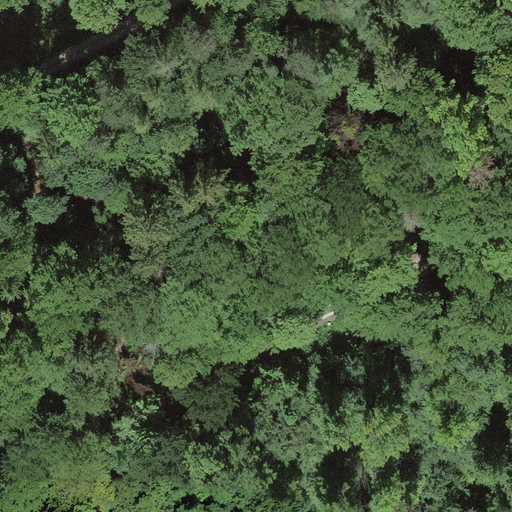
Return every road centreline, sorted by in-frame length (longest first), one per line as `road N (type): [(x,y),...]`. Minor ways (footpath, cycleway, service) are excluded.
road 1 (track): [(511,211),(289,331),(3,511)]
road 2 (track): [(289,331),(106,367),(0,378)]
road 3 (track): [(184,0),(0,95)]
